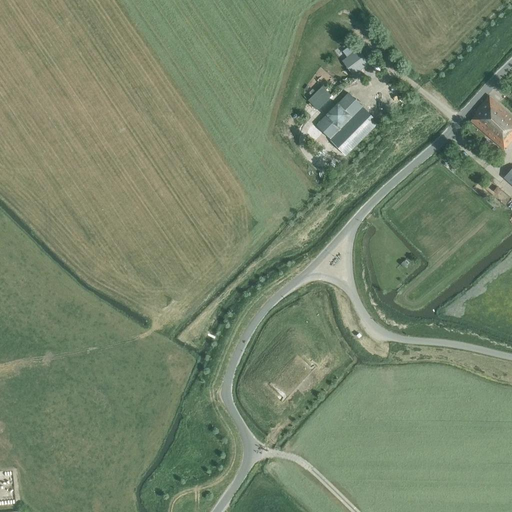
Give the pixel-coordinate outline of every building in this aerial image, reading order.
[(359,51),(343,63),(351,74),(367,62),(359,51)] [(369,62),(372,66),(371,66),(376,73),(381,69),(374,58),(369,62)] [(316,93),(313,97),(309,100),(318,110),(332,96),(322,87),(316,93)] [(327,126),(322,131),(345,155),(378,122),(349,94),(339,104),(338,103),(326,115),(327,117),(322,122),(327,126)] [(471,121),(504,149),(511,140),(511,116),(489,96),(474,112),(476,114),(471,121)] [(511,168),(503,178),(511,185),(511,168)] [(297,355),(269,384),(283,397),(281,401),(282,402),(283,403),(316,367),(316,366),(314,365),(311,367),(297,355)]
